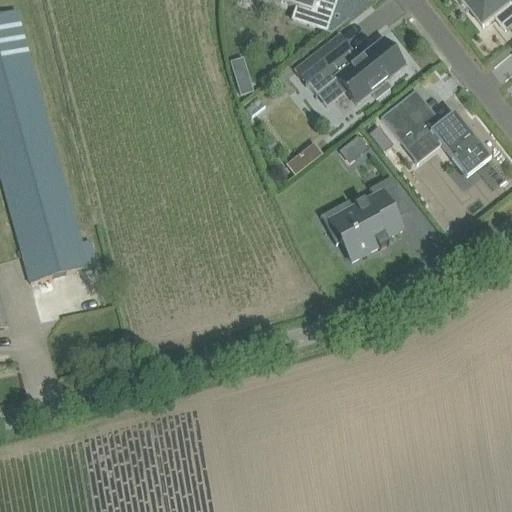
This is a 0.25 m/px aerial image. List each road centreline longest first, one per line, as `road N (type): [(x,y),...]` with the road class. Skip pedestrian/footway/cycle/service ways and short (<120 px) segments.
road 1 (tertiary): [(0,422),(376,314),(511,227)]
road 2 (residential): [(511,125),(412,0)]
